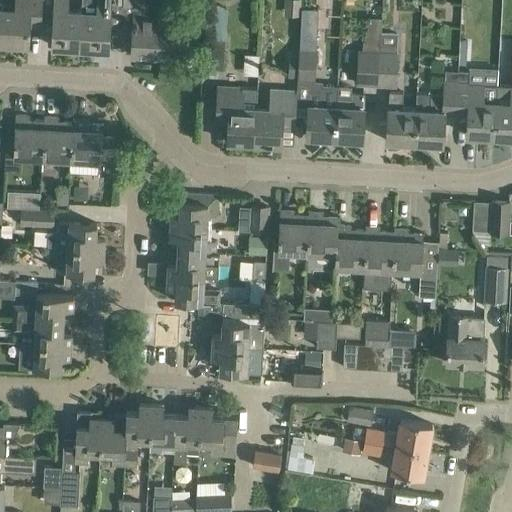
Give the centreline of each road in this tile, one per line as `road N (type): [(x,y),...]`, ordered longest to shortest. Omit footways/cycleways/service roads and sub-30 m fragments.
road 1 (residential): [(511,176),(484,185),(220,169),(174,148)]
road 2 (residential): [(404,396),(117,380),(97,369)]
road 3 (residential): [(97,369),(100,297),(131,275),(137,185),(174,148)]
road 4 (residential): [(174,148),(114,87),(0,77)]
road 5 (residential): [(453,511),(474,420),(511,414)]
